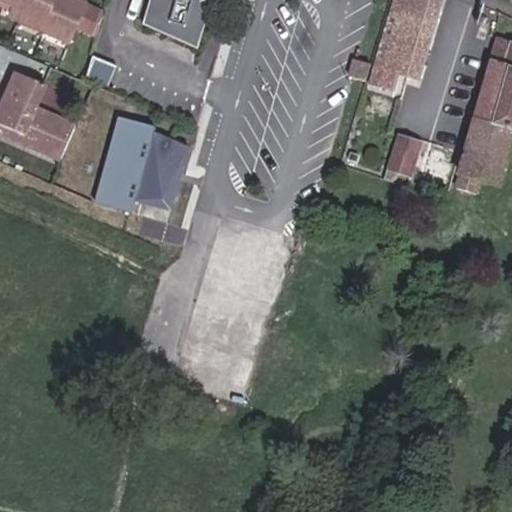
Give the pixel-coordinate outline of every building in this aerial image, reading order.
[(0,0),(16,7),(12,18),(69,43),(76,26),(96,35),(103,14),(85,6),(73,1),(71,0),(0,0)] [(150,0),(142,25),(198,50),(213,0),(150,0)] [(419,80),(442,0),(394,0),(393,3),(400,4),(397,12),(391,10),(370,83),(394,90),(399,74),(419,80)] [(491,211),(511,139),(511,45),(498,41),(452,200),(491,211)] [(365,82),(370,65),(355,60),(350,77),(365,82)] [(34,112),(46,87),(16,73),(0,109),(0,134),(60,161),(75,126),(46,113),(44,117),(34,112)] [(189,148),(121,121),(98,204),(129,212),(133,201),(171,212),(189,148)] [(410,177),(421,144),(400,137),(386,181),(404,187),(407,176),(410,177)]
